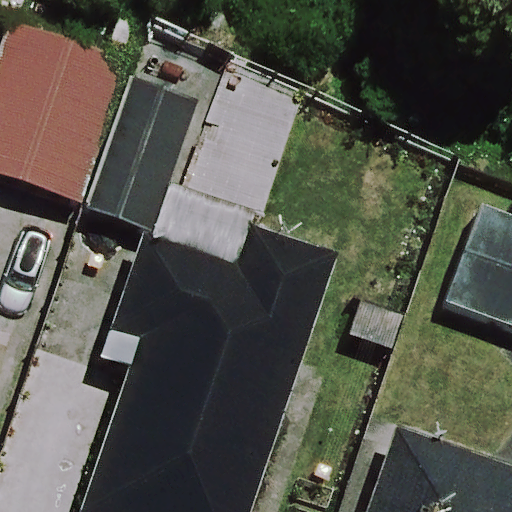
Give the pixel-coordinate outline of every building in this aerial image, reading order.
[(0,198),(68,222),(115,87),(0,48),(0,198)] [(115,87),(68,222),(138,245),(184,110),(115,87)] [(241,511),(325,272),(240,243),(224,289),(135,258),(109,331),(141,342),(82,511),(241,511)] [(511,249),(488,243),(461,337),(511,350),(511,249)] [(511,511),(511,495),(385,457),(368,511),(511,511)]
